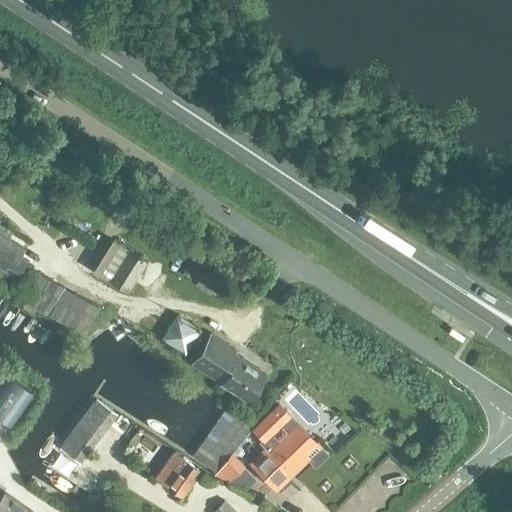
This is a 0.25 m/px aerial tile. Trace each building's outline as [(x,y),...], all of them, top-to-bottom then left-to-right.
[(158,210),(156,213),(142,232),(152,240),(168,218),(168,217),(169,216),(159,209),(158,210)] [(0,243),(0,272),(11,255),(17,259),(25,247),(5,235),(0,243)] [(127,292),(146,261),(111,239),(92,269),(127,292)] [(189,264),(183,274),(196,282),(202,273),(200,271),(189,264)] [(41,310),(56,283),(29,268),(19,287),(12,301),(29,310),(32,305),(41,310)] [(196,282),(195,284),(211,293),(217,283),(218,282),(202,272),(202,273),(196,282)] [(7,289),(4,296),(12,301),(19,287),(14,284),(10,291),(7,289)] [(84,334),(99,307),(63,287),(48,314),(84,334)] [(186,353),(201,329),(177,313),(161,337),(186,353)] [(252,397),(266,375),(233,354),(235,350),(211,334),(192,364),(232,390),(235,386),(252,397)] [(0,377),(0,414),(14,425),(31,400),(0,377)] [(80,461),(115,414),(97,400),(62,448),(80,461)] [(275,490),(291,474),(288,471),(316,444),(298,425),(299,424),(279,403),(251,429),(261,440),(259,443),(265,450),(250,464),(275,490)] [(342,432),(348,426),(342,419),(336,426),(342,432)] [(182,498),(201,472),(173,451),(154,478),(182,498)] [(245,490),(256,480),(244,467),(245,467),(231,453),(213,476),(245,490)] [(32,511),(3,491),(0,495),(0,511),(32,511)] [(215,511),(238,511),(225,499),(213,510),(215,511)]
